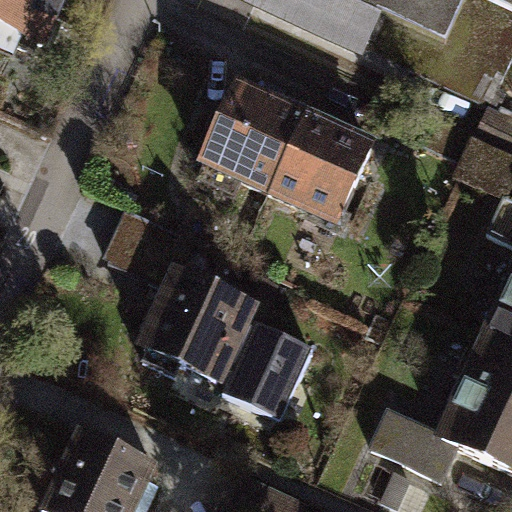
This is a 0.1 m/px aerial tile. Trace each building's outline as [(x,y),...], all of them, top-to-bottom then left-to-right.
[(74,0),(0,0),(0,42),(46,63),(74,0)] [(240,0),(362,52),(384,0),(440,0),(457,7),(460,0),(240,0)] [(511,0),(460,0),(457,7),(440,0),(384,0),(362,52),(482,107),(511,42),(511,0)] [(239,94),(202,179),(273,210),(311,125),(239,94)] [(483,142),(511,154),(511,120),(496,113),(491,123),(483,142)] [(311,125),(273,210),(344,241),(382,156),(311,125)] [(511,154),(483,142),(467,176),(511,196),(511,154)] [(511,249),(511,290),(483,355),(511,367),(511,215),(499,244),(511,249)] [(168,298),(137,364),(283,431),(315,360),(257,334),(265,318),(177,279),(191,248),(130,220),(107,270),(168,298)] [(390,421),(372,461),(445,494),(459,462),(511,485),(511,367),(483,355),(443,445),(390,421)] [(79,442),(47,511),(147,511),(163,479),(79,442)] [(287,511),(246,494),(237,511),(287,511)]
